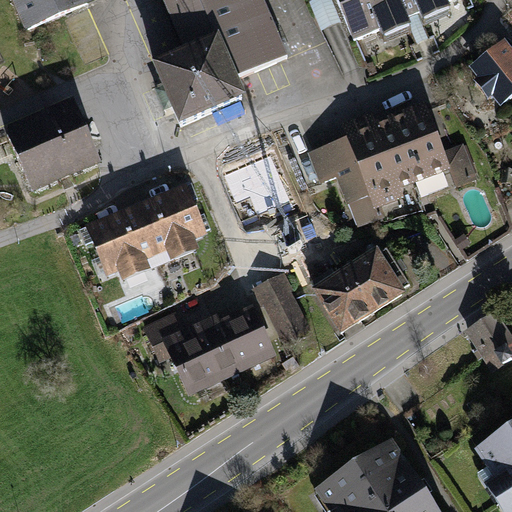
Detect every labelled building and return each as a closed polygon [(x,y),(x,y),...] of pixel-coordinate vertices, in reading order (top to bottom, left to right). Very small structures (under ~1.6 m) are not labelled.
[(83,4),(90,1),(89,0),(17,0),(29,27),(83,4)] [(201,50),(217,89),(280,62),(253,0),(153,0),(179,59),(201,50)] [(464,0),(320,0),(343,56),(368,46),(373,58),(399,48),(391,29),(405,23),(411,40),(439,29),(433,14),(465,1),(464,0)] [(201,50),(179,59),(137,77),(148,104),(162,134),(225,107),(217,89),(201,50)] [(511,74),(495,53),(460,81),(491,120),(511,104),(511,74)] [(348,137),(308,153),(321,184),(337,178),(347,205),(349,204),(358,228),(385,218),(381,207),(405,198),(401,188),(449,169),(457,188),(478,179),(464,144),(445,151),(425,101),(376,120),(372,112),(342,124),(348,137)] [(75,107),(8,137),(32,192),(98,163),(87,138),(75,107)] [(187,183),(136,203),(157,254),(167,250),(170,260),(200,248),(195,238),(207,233),(187,183)] [(136,203),(85,224),(106,276),(119,271),(123,280),(151,268),(147,258),(157,254),(136,203)] [(377,245),(312,287),(342,332),(407,290),(404,286),(409,283),(386,248),(382,251),(377,245)] [(285,275),(255,290),(284,348),(314,333),(285,275)] [(217,313),(210,316),(237,374),(277,355),(253,304),(220,320),(217,313)] [(177,313),(143,328),(161,364),(172,359),(190,396),(237,374),(210,316),(190,325),(189,321),(182,324),(177,313)] [(511,353),(495,323),(459,343),(484,386),(511,370),(511,353)] [(511,511),(511,431),(467,462),(485,489),(472,498),(481,511),(511,511)] [(428,511),(420,498),(388,449),(307,501),(313,511),(428,511)]
